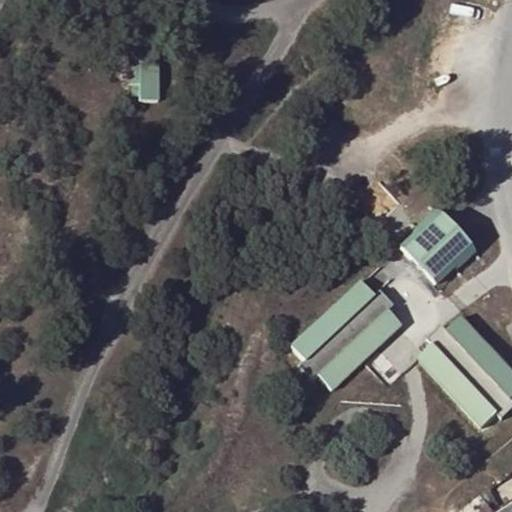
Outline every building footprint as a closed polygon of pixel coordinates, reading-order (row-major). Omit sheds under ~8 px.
[(141,89),(140,22),(126,22),(127,91),(141,89)] [(161,22),(140,22),(141,89),(142,109),(160,108),(161,22)] [(474,255),(441,220),(404,256),(436,290),(474,255)] [(360,284),(291,349),(305,363),(319,378),(333,392),(401,328),(387,313),(373,300),(360,284)] [(380,293),(373,300),(387,313),(393,307),(380,293)] [(511,373),(463,319),(448,334),(432,348),(416,362),(481,430),(497,414),(510,401),(511,400),(511,373)] [(432,348),(448,334),(442,328),(427,342),(432,348)] [(319,378),(305,363),(297,369),(312,384),(319,378)] [(511,410),(511,403),(510,401),(497,414),(502,420),(511,410)]
